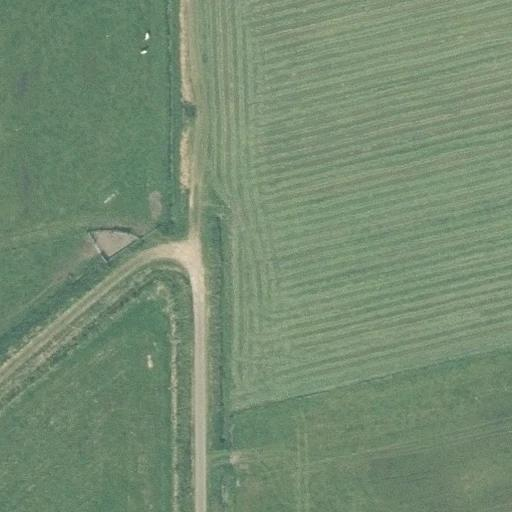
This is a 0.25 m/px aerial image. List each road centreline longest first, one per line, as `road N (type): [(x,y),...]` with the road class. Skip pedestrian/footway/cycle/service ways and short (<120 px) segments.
road 1 (unclassified): [(199,511),(195,254)]
road 2 (track): [(181,0),(195,254)]
road 3 (track): [(0,369),(132,256),(163,243),(195,254)]
road 4 (track): [(163,243),(123,221),(85,218),(0,234)]
